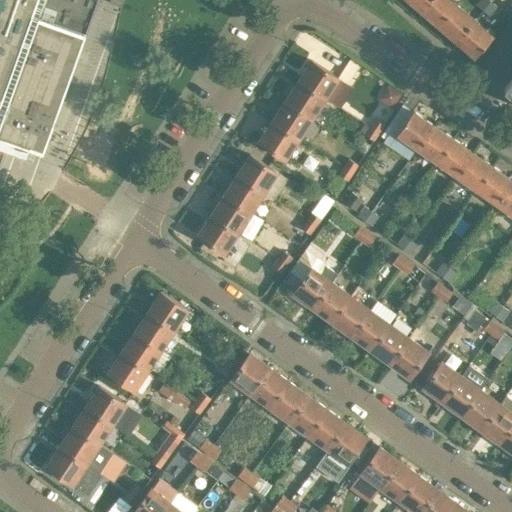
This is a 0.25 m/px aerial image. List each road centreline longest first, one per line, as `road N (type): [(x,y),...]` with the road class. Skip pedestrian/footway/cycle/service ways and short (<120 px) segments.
road 1 (residential): [(138,241),(509,511)]
road 2 (residential): [(138,241),(290,0)]
road 3 (residential): [(0,453),(138,241)]
road 4 (residential): [(468,106),(295,0)]
